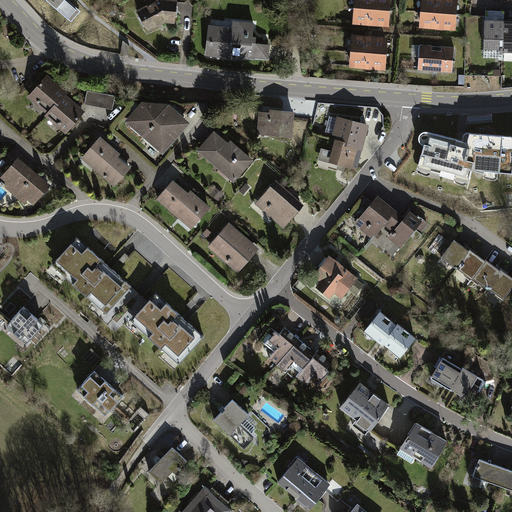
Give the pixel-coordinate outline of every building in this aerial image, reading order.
[(81,9),(69,0),(42,0),(70,22),(81,9)] [(160,0),(137,12),(148,31),(165,21),(177,21),(178,2),(160,0)] [(390,0),(355,0),(354,25),(389,27),(390,0)] [(457,0),(422,0),(421,29),(456,30),(457,0)] [(511,21),(485,20),(483,52),(511,53),(511,21)] [(254,26),(209,23),(207,57),(269,61),(270,45),(253,43),(254,26)] [(388,39),(353,36),(351,68),(385,71),(388,39)] [(454,47),(421,44),(418,69),(452,72),(454,47)] [(84,112),(45,77),(27,97),(67,132),(84,112)] [(114,97),(87,92),(85,104),(112,109),(114,97)] [(168,107),(143,105),(128,122),(162,153),(187,124),(168,107)] [(269,113),(259,112),(257,133),(292,136),(294,111),(270,109),(269,113)] [(368,126),(338,120),(329,163),(359,169),(368,126)] [(252,162),(216,131),(198,152),(234,183),(252,162)] [(511,136),(467,133),(465,134),(463,136),(463,139),(464,142),(427,132),(424,132),(421,134),(419,136),(418,140),(419,143),(421,145),(424,147),(417,170),(468,183),(472,172),(484,174),(485,172),(511,174),(511,136)] [(118,152),(100,137),(82,159),(115,186),(130,168),(115,156),(118,152)] [(49,184),(19,159),(0,182),(24,202),(28,197),(34,202),(49,184)] [(303,201),(277,179),(255,204),(282,226),(303,201)] [(188,195),(172,181),(157,199),(192,228),(209,208),(190,192),(188,195)] [(416,227),(376,198),(357,223),(398,252),(416,227)] [(257,247),(228,223),(209,245),(238,269),(257,247)] [(131,289),(78,240),(52,269),(105,317),(131,289)] [(511,288),(511,282),(456,242),(443,261),(501,304),(511,288)] [(359,278),(329,255),(312,278),(341,301),(359,278)] [(204,338),(155,296),(130,325),(178,367),(204,338)] [(42,328),(23,310),(5,329),(23,347),(42,328)] [(414,339),(378,314),(363,335),(399,360),(414,339)] [(331,363),(283,331),(266,355),(313,388),(331,363)] [(483,379),(443,356),(431,377),(470,400),(483,379)] [(122,397),(93,373),(74,396),(103,420),(122,397)] [(389,406),(360,385),(341,409),(370,431),(389,406)] [(263,430),(233,401),(215,420),(245,449),(263,430)] [(136,431),(151,413),(142,405),(127,423),(136,431)] [(447,442),(416,425),(402,451),(433,468),(447,442)] [(183,460),(167,445),(145,469),(161,484),(183,460)] [(511,469),(479,458),(473,476),(511,489),(511,469)] [(328,488),(297,461),(279,482),(310,509),(328,488)] [(228,511),(229,511),(204,489),(184,511),(228,511)]
